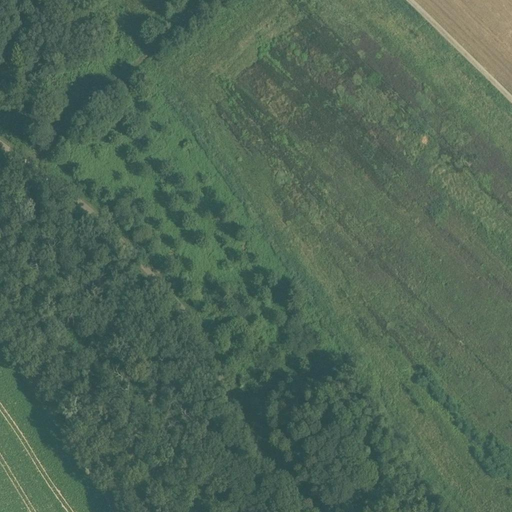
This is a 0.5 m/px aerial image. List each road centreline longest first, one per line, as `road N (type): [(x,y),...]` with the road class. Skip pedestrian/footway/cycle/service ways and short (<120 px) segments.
road 1 (track): [(115,0),(463,511)]
road 2 (track): [(296,511),(194,324),(110,233),(0,142)]
road 3 (track): [(28,163),(217,0)]
road 4 (track): [(511,95),(415,0)]
